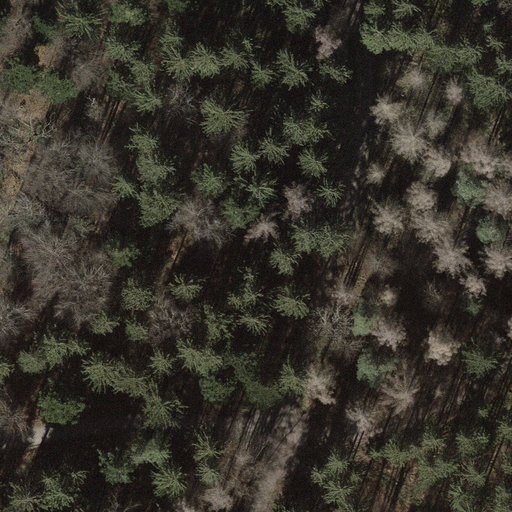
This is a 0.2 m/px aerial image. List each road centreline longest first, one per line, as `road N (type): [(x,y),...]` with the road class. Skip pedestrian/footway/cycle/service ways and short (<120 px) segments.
road 1 (track): [(511,360),(459,407),(383,426),(280,437),(108,421),(0,446)]
road 2 (track): [(257,511),(339,263),(367,140),(366,46),(351,0)]
